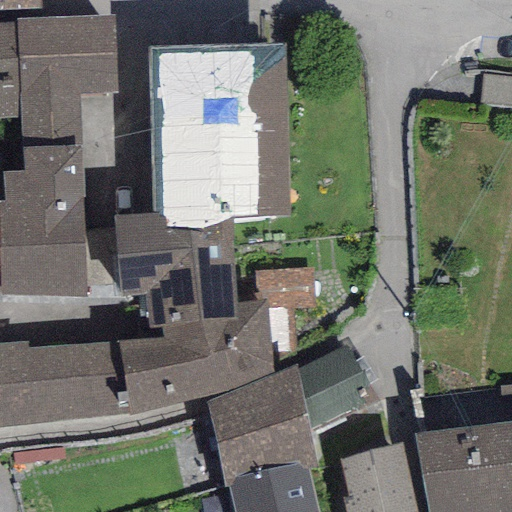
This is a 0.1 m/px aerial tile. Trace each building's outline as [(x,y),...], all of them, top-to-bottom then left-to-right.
[(0,0),(0,17),(40,15),(38,5),(59,3),(58,0),(0,0)] [(16,30),(0,31),(0,133),(20,131),(23,159),(80,157),(79,103),(116,101),(114,23),(16,30)] [(152,228),(233,226),(289,225),(285,55),(149,58),(152,226),(152,228)] [(0,308),(86,309),(80,157),(23,159),(23,181),(2,181),(3,214),(0,214),(0,308)] [(152,228),(152,226),(113,227),(119,308),(142,304),(152,346),(238,333),(237,313),(233,226),(152,228)] [(152,346),(117,348),(129,422),(211,401),(273,379),(265,307),(237,313),(238,333),(152,346)] [(0,431),(118,422),(112,348),(27,354),(26,347),(0,348),(0,431)] [(343,354),(291,379),(304,438),(374,405),(366,391),(376,385),(362,364),(352,370),(343,354)] [(215,413),(232,488),(304,471),(310,469),(304,438),(291,379),(215,413)] [(511,511),(511,432),(415,446),(426,511),(511,511)] [(411,511),(400,459),(354,469),(362,511),(411,511)] [(232,488),(237,511),(313,511),(304,471),(232,488)]
